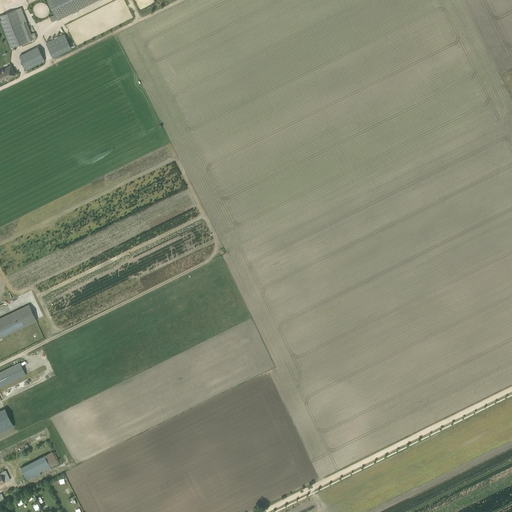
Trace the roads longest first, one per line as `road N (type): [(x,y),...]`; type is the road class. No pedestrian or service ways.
road 1 (track): [(511,391),(267,511)]
road 2 (track): [(175,0),(0,87)]
